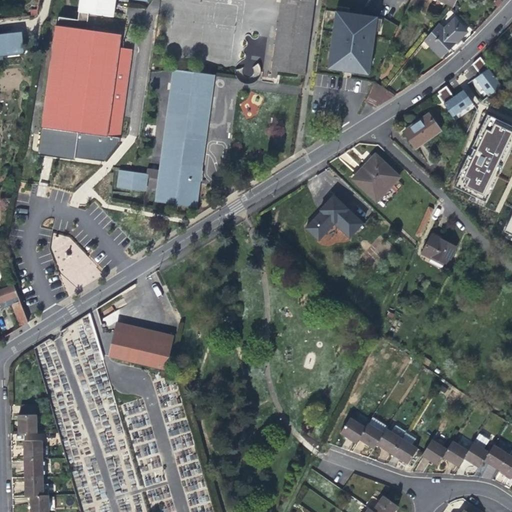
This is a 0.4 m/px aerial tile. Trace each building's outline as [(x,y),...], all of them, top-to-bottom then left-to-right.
[(75,20),(56,17),(55,25),(85,29),(88,12),(111,15),(113,2),(113,0),(77,0),(76,11),(77,11),(75,20)] [(281,4),(277,28),(298,31),(301,7),(281,4)] [(378,18),(378,16),(349,12),(337,10),(336,10),(329,62),(331,63),(343,64),(342,70),(342,71),(355,73),(355,72),(356,66),(369,68),(371,68),(376,30),(378,18)] [(440,56),(450,47),(459,38),(466,31),(455,19),(444,29),(439,25),(426,40),(440,56)] [(54,25),(44,102),(43,107),(40,127),(121,136),(132,49),(119,47),(121,34),(85,29),(55,25),(54,25)] [(0,54),(23,52),(21,32),(0,34),(0,54)] [(463,43),(459,38),(450,47),(454,51),(463,43)] [(249,51),(238,70),(253,78),(264,60),(249,51)] [(485,98),(501,86),(488,68),(471,81),(485,98)] [(173,69),(170,91),(211,97),(214,75),(173,69)] [(376,107),(395,95),(375,82),(371,92),(365,103),(376,107)] [(386,87),(395,95),(399,92),(389,83),(386,87)] [(436,93),(443,102),(452,94),(445,86),(436,93)] [(443,102),(452,117),(466,109),(468,112),(478,106),(468,88),(443,102)] [(418,118),(402,128),(415,148),(442,130),(429,110),(418,118)] [(505,137),(475,123),(443,186),(474,201),(505,137)] [(121,136),(40,127),(36,154),(72,160),(73,156),(105,159),(121,136)] [(374,163),(356,182),(377,201),(399,177),(375,155),(370,159),(374,163)] [(352,178),(356,182),(374,163),(370,159),(352,178)] [(511,179),(492,227),(511,237),(511,179)] [(367,221),(336,192),(329,198),(320,206),(322,210),(305,226),(319,240),(337,223),(352,238),(367,221)] [(422,253),(443,265),(445,263),(447,264),(456,246),(440,239),(432,234),(422,253)] [(56,268),(70,292),(100,276),(92,261),(84,265),(81,260),(74,264),(66,268),(64,264),(56,268)] [(12,284),(0,288),(0,303),(17,296),(12,284)] [(27,323),(19,301),(11,304),(19,326),(27,323)] [(109,357),(167,370),(174,338),(160,335),(159,341),(115,331),(109,357)] [(36,432),(36,414),(33,414),(33,404),(19,405),(20,415),(17,415),(17,422),(18,433),(36,432)] [(373,449),(376,444),(384,432),(387,428),(388,426),(372,416),(368,422),(366,426),(358,439),(366,444),(373,449)] [(355,443),(358,439),(366,426),(350,417),(340,433),(348,438),(355,443)] [(384,449),(392,454),(402,438),(406,432),(396,425),(392,431),(387,428),(384,432),(376,444),(384,449)] [(478,434),(468,450),(463,458),(471,463),(478,468),(483,460),(489,451),(484,448),(488,441),(478,434)] [(402,438),(392,454),(399,458),(407,464),(417,447),(402,438)] [(437,466),(443,456),(448,448),(432,438),(421,455),(429,460),(437,466)] [(23,449),(23,459),(42,458),(42,441),(23,440),(23,449)] [(458,466),(463,458),(468,450),(453,440),(448,448),(443,456),(452,462),(458,466)] [(493,443),(489,451),(483,460),(490,465),(499,470),(509,454),(493,443)] [(511,455),(509,454),(499,470),(508,476),(511,478),(511,455)] [(24,465),(24,476),(43,476),(42,458),(23,459),(24,465)] [(43,495),(43,476),(24,476),(24,485),(25,495),(29,495),(43,495)] [(48,511),(48,495),(43,495),(29,495),(30,504),(29,511),(48,511)] [(382,495),(371,510),(374,511),(393,511),(398,506),(382,495)]
